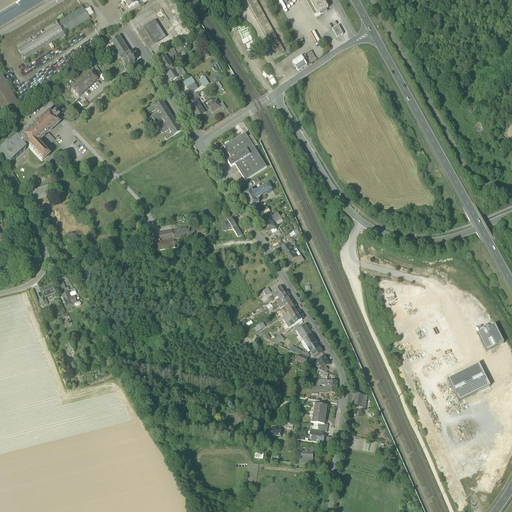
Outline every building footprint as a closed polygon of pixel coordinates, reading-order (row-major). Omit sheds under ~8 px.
[(25,0),(0,15),(0,27),(46,0),(25,0)] [(128,0),(125,2),(129,9),(138,3),(141,1),(142,2),(144,0),(128,0)] [(167,0),(182,24),(187,20),(174,0),(167,0)] [(246,0),(278,57),(283,54),(253,0),(246,0)] [(255,0),(253,0),(283,54),(285,53),(255,0)] [(323,0),(308,0),(317,15),(328,8),(323,0)] [(82,9),(60,22),(60,23),(57,25),(56,23),(16,47),(24,61),(64,36),(63,34),(66,33),(89,20),(89,19),(88,17),(93,14),(89,7),(84,11),(82,9)] [(144,29),(153,43),(158,40),(159,41),(161,40),(160,39),(165,36),(155,21),(144,29)] [(332,30),(337,39),(343,35),(338,26),(332,30)] [(121,36),(118,38),(121,43),(125,50),(127,49),(130,54),(131,53),(121,36)] [(112,42),(115,47),(121,43),(118,38),(117,37),(112,42)] [(120,54),(118,55),(121,60),(125,66),(123,67),(124,69),(135,62),(134,60),(135,59),(133,54),(131,55),(130,54),(127,49),(125,50),(121,43),(115,47),(120,54)] [(186,43),(181,46),(174,51),(176,55),(184,50),(188,47),(186,43)] [(158,62),(165,72),(172,68),(169,63),(172,61),(170,58),(176,55),(174,51),(164,57),(165,58),(158,62)] [(307,65),(304,62),(298,65),(299,66),(296,68),(298,71),(307,65)] [(174,71),(179,78),(183,76),(178,68),(174,71)] [(167,75),(172,83),(175,81),(179,78),(174,71),(167,75)] [(0,72),(0,114),(2,118),(20,108),(3,78),(0,72)] [(91,72),(82,80),(89,88),(98,80),(91,72)] [(204,78),(199,81),(203,88),(208,85),(204,78)] [(184,83),(187,88),(194,84),(191,79),(184,83)] [(79,97),(89,88),(82,80),(72,90),(79,97)] [(197,89),(194,84),(187,88),(190,93),(197,89)] [(84,99),(80,102),(85,107),(88,104),(84,99)] [(193,113),(196,119),(202,115),(201,114),(204,112),(196,101),(196,100),(192,103),(188,106),(191,110),(192,110),(193,112),(193,113)] [(157,111),(157,112),(166,107),(162,102),(154,107),(157,111)] [(207,107),(212,114),(216,112),(215,110),(219,108),(216,102),(207,107)] [(169,112),(166,107),(157,112),(159,115),(161,117),(169,112)] [(49,155),(44,150),(37,142),(46,134),(48,133),(58,123),(56,120),(58,117),(54,112),(51,115),(47,111),(35,122),(34,122),(31,125),(32,126),(20,136),(22,137),(17,141),(15,139),(7,147),(6,146),(0,151),(0,153),(9,164),(24,150),(23,148),(27,145),(42,161),(49,155)] [(172,117),(169,112),(161,117),(163,120),(164,122),(172,117)] [(175,122),(172,117),(164,122),(165,124),(167,127),(175,122)] [(178,127),(175,122),(167,127),(169,130),(170,132),(178,127)] [(182,132),(178,127),(170,132),(172,134),(173,138),(182,132)] [(49,137),(46,134),(37,142),(44,150),(54,140),(51,136),(49,137)] [(228,159),(230,162),(233,160),(247,152),(250,157),(237,165),(235,166),(245,182),(266,169),(253,148),(248,139),(245,135),(223,148),(230,158),(228,159)] [(251,137),(248,139),(253,148),(256,146),(251,137)] [(247,152),(233,160),(237,165),(250,157),(247,152)] [(235,166),(237,165),(233,160),(230,162),(228,164),(231,169),(235,166)] [(26,196),(24,194),(13,174),(8,177),(20,196),(21,199),(26,196)] [(270,187),(276,183),(273,179),(267,183),(268,185),(270,187)] [(28,191),(31,202),(51,196),(48,185),(28,191)] [(247,202),(261,194),(259,191),(256,193),(256,194),(254,196),(251,191),(243,196),(247,202)] [(260,198),(263,197),(261,194),(247,202),(251,209),(259,204),(256,199),(258,197),(259,198),(260,198)] [(266,208),(258,213),(261,219),(269,214),(266,208)] [(259,221),(263,228),(277,219),(280,217),(278,214),(273,218),(272,218),(272,219),(273,220),(270,221),(268,217),(267,216),(259,221)] [(231,219),(227,222),(233,231),(238,239),(242,237),(231,219)] [(279,222),(277,219),(263,228),(267,234),(276,229),(273,224),(274,223),(275,224),(276,224),(279,222)] [(227,232),(233,231),(227,222),(225,223),(223,225),(223,229),(226,228),(227,232)] [(189,230),(173,233),(174,243),(176,242),(176,241),(181,240),(190,238),(207,235),(205,228),(189,231),(189,230)] [(292,239),(299,234),(297,230),(289,235),(292,239)] [(273,235),(276,240),(282,236),(278,231),(273,235)] [(153,236),(154,241),(155,247),(156,252),(176,248),(174,243),(173,233),(172,232),(153,236)] [(280,252),(284,258),(293,252),(289,246),(287,247),(280,252)] [(297,258),(293,252),(284,258),(288,264),(295,260),(297,259),(297,258)] [(295,260),(298,266),(304,262),(300,256),(297,258),(297,259),(295,260)] [(55,294),(53,287),(42,291),(45,298),(52,295),(53,298),(54,298),(54,297),(56,296),(55,294)] [(281,288),(274,292),(277,298),(284,293),(281,288)] [(271,294),(268,289),(263,292),(266,297),(265,298),(267,301),(273,297),(271,294)] [(69,293),(61,296),(66,307),(75,304),(75,306),(76,307),(77,307),(80,306),(81,305),(81,304),(81,303),(80,302),(79,302),(77,303),(75,297),(71,298),(69,293)] [(277,298),(279,300),(281,303),(287,299),(284,293),(277,298)] [(48,304),(45,298),(39,301),(40,303),(42,306),(42,307),(48,304)] [(287,299),(281,303),(284,308),(291,304),(287,299)] [(295,310),(291,304),(284,308),(288,314),(295,310)] [(284,308),(281,310),(287,319),(290,317),(288,314),(284,308)] [(290,317),(292,320),(298,316),(295,310),(288,314),(290,317)] [(302,321),(298,316),(292,320),(295,326),(302,321)] [(295,326),(292,320),(285,324),(289,330),(295,326)] [(257,332),(265,328),(263,323),(254,328),(257,332)] [(297,332),(303,340),(311,335),(305,327),(297,332)] [(477,336),(486,354),(504,345),(495,327),(477,336)] [(303,340),(305,344),(313,339),(311,335),(303,340)] [(271,341),(269,342),(277,346),(279,344),(283,340),(280,336),(271,341)] [(305,344),(308,349),(316,344),(313,339),(305,344)] [(308,349),(311,353),(319,348),(316,344),(308,349)] [(322,353),(319,348),(311,353),(314,358),(322,353)] [(308,359),(306,358),(303,357),(300,356),(298,362),(305,365),(308,359)] [(322,367),(323,369),(326,367),(326,366),(327,366),(328,366),(329,365),(325,357),(317,362),(320,366),(322,367)] [(479,366),(447,382),(458,404),(490,388),(479,366)] [(361,408),(365,409),(367,397),(355,395),(352,406),(361,408)] [(282,422),(282,423),(293,424),(295,406),(286,405),(286,406),(282,422)] [(314,416),(324,418),(325,411),(326,411),(327,406),(316,405),(315,412),(314,412),(314,416)] [(324,420),(324,418),(314,416),(313,424),(318,424),(324,425),(324,424),(325,420),(324,420)] [(270,437),(275,437),(275,436),(281,437),(281,429),(276,428),(275,429),(271,429),(270,437)] [(312,442),(323,444),(324,439),(321,438),(322,436),(323,437),(324,433),(324,432),(318,432),(311,431),(310,437),(312,438),(312,442)] [(312,463),(312,453),(305,453),(300,453),(300,463),(312,463)]
